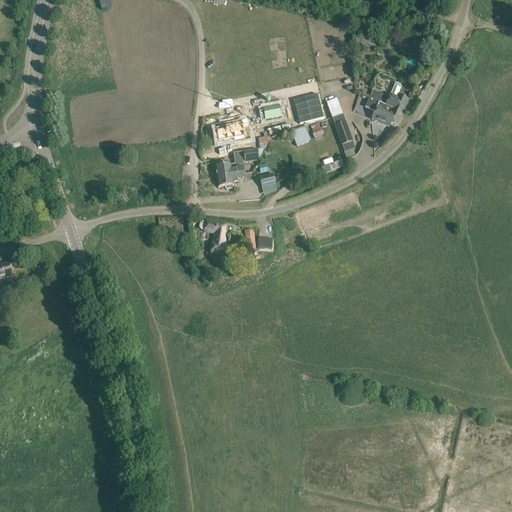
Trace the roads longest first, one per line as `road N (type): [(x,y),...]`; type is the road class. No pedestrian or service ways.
road 1 (unclassified): [(193,210),(267,213),(359,176),(411,126),(452,50),(466,0)]
road 2 (tertiary): [(147,511),(130,416),(70,230)]
road 3 (unclassified): [(193,210),(201,50),(193,9),(182,0)]
road 4 (tertiary): [(39,140),(37,46),(47,0)]
road 5 (unclassified): [(70,230),(126,213),(193,210)]
